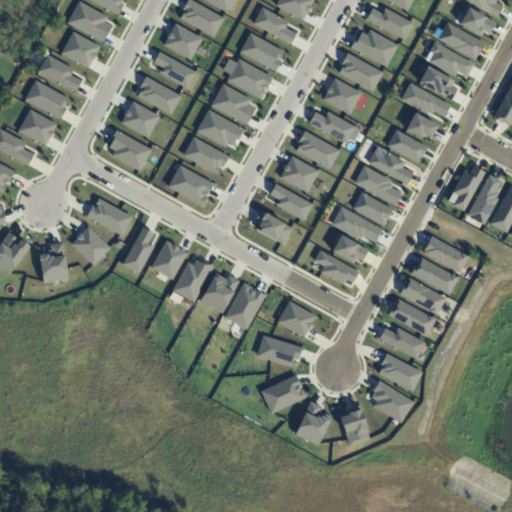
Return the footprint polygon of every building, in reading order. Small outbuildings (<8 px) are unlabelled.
[(122,0),(121,2),(120,1),(119,3),(123,5),(117,15),(88,0),(122,0)] [(188,0),(186,0),(181,10),(183,11),(179,19),(212,37),(222,18),(188,0)] [(202,0),(225,12),(231,0),(202,0)] [(312,0),(301,21),(274,6),(277,0),(312,0)] [(386,0),(406,11),(412,0),(386,0)] [(463,0),(495,17),(501,6),(494,2),(495,0),(463,0)] [(106,17),(103,22),(109,25),(106,31),(107,32),(101,42),(66,23),(78,2),(106,17)] [(261,8),(252,24),(289,45),(295,34),(284,28),(287,22),(261,8)] [(384,8),(381,14),(371,8),(364,19),(402,40),(411,23),(384,8)] [(467,8),(458,24),(480,36),(483,31),(488,34),(494,23),(467,8)] [(445,23),(436,40),(472,60),(475,54),(477,55),(483,43),(445,23)] [(174,24),(162,45),(189,60),(201,39),(174,24)] [(368,30),(366,35),(360,32),(357,38),(355,37),(349,48),(384,67),(396,45),(368,30)] [(98,47),(87,68),(60,54),(72,32),(98,47)] [(283,51),(279,59),(277,58),(276,59),(280,61),(274,72),(238,52),(249,33),(283,51)] [(433,43),(424,60),(453,77),(456,71),(465,76),(472,64),(433,43)] [(158,52),(152,63),(162,68),(158,74),(186,89),(195,73),(158,52)] [(346,53),(340,64),(342,66),(337,73),(371,92),(381,73),(346,53)] [(72,69),(69,75),(80,81),(74,92),(37,72),(46,55),(72,69)] [(271,78),(266,88),(264,87),(262,90),(264,91),(259,100),(225,81),(229,75),(221,71),(228,60),(235,64),(237,59),(271,78)] [(426,66),(417,83),(449,101),(455,89),(450,86),(453,81),(426,66)] [(144,77),(138,88),(140,89),(135,97),(169,116),(179,97),(144,77)] [(333,78),(328,88),(327,87),(324,92),(325,93),(321,100),(348,115),(353,107),(360,111),(367,98),(360,94),(360,93),(333,78)] [(511,120),(509,126),(499,121),(498,122),(491,118),(511,80),(511,120)] [(68,99),(64,106),(63,104),(62,106),(65,108),(59,119),(24,100),(34,81),(68,99)] [(409,83),(399,100),(425,115),(426,112),(428,113),(431,113),(432,112),(442,118),(449,105),(409,83)] [(221,84),(209,106),(245,126),(251,115),(249,114),(252,108),(247,105),(250,100),(221,84)] [(131,101),(126,111),(125,110),(123,115),(124,116),(120,123),(147,138),(158,116),(131,101)] [(56,124),(44,146),(16,131),(28,110),(56,124)] [(243,130),(237,141),(235,140),(232,145),(226,142),(223,147),(195,131),(207,110),(243,130)] [(326,112),(324,118),(314,112),(307,123),(344,144),(354,127),(326,112)] [(413,113),(404,130),(420,138),(422,134),(429,138),(436,126),(413,113)] [(0,130),(25,143),(22,149),(32,155),(26,166),(0,152),(0,130)] [(115,130),(109,140),(111,141),(107,148),(112,151),(110,156),(138,172),(150,150),(115,130)] [(395,130),(386,147),(417,164),(426,147),(395,130)] [(303,131),(297,142),(299,143),(294,151),(328,170),(339,151),(303,131)] [(192,137),(181,156),(215,175),(219,168),(218,167),(218,166),(222,168),(228,156),(192,137)] [(376,146),(367,163),(405,184),(411,173),(401,168),(404,163),(385,152),(385,151),(376,146)] [(290,156),(285,165),(284,165),(282,170),(282,171),(278,178),(305,193),(317,171),(290,156)] [(0,164),(14,172),(8,183),(5,182),(3,185),(5,187),(1,194),(0,193),(0,164)] [(212,184),(206,195),(204,194),(202,197),(204,198),(200,206),(166,187),(178,165),(212,184)] [(363,166),(353,183),(394,206),(401,194),(390,188),(391,185),(387,183),(389,181),(363,166)] [(472,167),(469,172),(464,170),(447,201),(452,204),(451,206),(462,212),(483,173),(472,167)] [(488,175),(465,216),(482,225),(497,199),(495,198),(497,194),(494,192),(499,182),(488,175)] [(274,184),(268,195),(278,200),(275,206),(302,221),(311,205),(274,184)] [(511,189),(511,219),(504,234),(487,224),(508,187),(511,189)] [(391,210),(382,226),(351,209),(360,192),(391,210)] [(97,199),(93,207),(91,206),(85,217),(121,237),(131,218),(97,199)] [(340,207),(330,225),(356,239),(358,237),(360,238),(362,238),(363,237),(374,242),(380,230),(340,207)] [(259,211),(252,224),(259,228),(257,232),(282,245),(291,228),(259,211)] [(87,227),(80,234),(79,234),(75,238),(76,239),(70,245),(92,265),(109,248),(87,227)] [(152,234),(147,244),(152,247),(137,274),(120,265),(141,228),(152,234)] [(0,243),(7,233),(19,241),(19,240),(28,246),(8,275),(0,269),(0,243)] [(336,233),(332,242),(335,244),(330,251),(352,264),(355,259),(361,262),(367,250),(336,233)] [(430,237),(421,253),(458,274),(467,257),(430,237)] [(117,242),(114,245),(119,250),(122,246),(117,242)] [(165,242),(150,268),(171,280),(186,254),(177,248),(177,247),(172,244),(171,245),(165,242)] [(61,243),(49,245),(49,250),(37,252),(42,284),(67,280),(61,243)] [(319,251),(313,261),(322,266),(319,272),(342,285),(345,280),(351,283),(357,272),(319,251)] [(419,258),(414,268),(413,268),(409,274),(448,295),(457,278),(419,258)] [(186,262),(170,291),(192,303),(212,267),(201,261),(200,263),(194,260),(191,265),(186,262)] [(227,275),(225,279),(214,273),(199,301),(221,313),(238,281),(227,275)] [(407,278),(397,295),(435,316),(445,298),(407,278)] [(250,288),(249,290),(252,292),(253,290),(264,296),(245,330),(223,318),(242,284),(250,288)] [(396,299),(391,309),(390,309),(387,316),(425,337),(434,320),(396,299)] [(314,316),(310,324),(311,324),(308,329),(307,329),(302,338),(275,322),(288,301),(314,316)] [(437,325),(434,331),(440,334),(443,328),(437,325)] [(396,328),(393,334),(384,328),(378,339),(415,359),(423,343),(396,328)] [(300,348),(296,359),(293,358),(292,360),(294,360),(292,368),(255,357),(261,336),(300,348)] [(385,354),(379,365),(381,366),(377,374),(410,392),(420,372),(385,354)] [(299,386),(297,387),(299,391),(301,389),(305,398),(270,414),(259,392),(294,375),(299,386)] [(378,381),(371,392),(372,393),(369,398),(375,401),(372,406),(399,424),(412,402),(378,381)] [(320,407),(318,411),(329,416),(316,445),(294,435),(309,402),(320,407)] [(358,405),(346,409),(347,415),(338,417),(348,447),(369,440),(358,405)]
